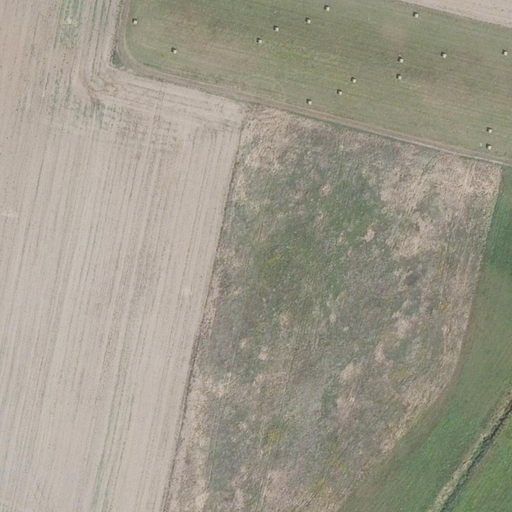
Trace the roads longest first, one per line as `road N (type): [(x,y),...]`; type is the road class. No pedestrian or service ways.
road 1 (track): [(130,0),(118,57),(511,162)]
road 2 (track): [(511,395),(435,511)]
